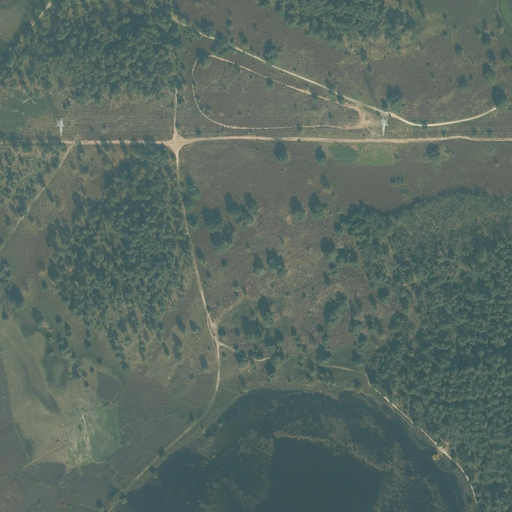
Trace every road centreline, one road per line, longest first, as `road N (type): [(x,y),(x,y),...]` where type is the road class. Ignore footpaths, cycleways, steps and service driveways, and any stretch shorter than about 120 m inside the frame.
road 1 (track): [(511,136),(174,142)]
road 2 (track): [(218,343),(467,385),(511,377)]
road 3 (track): [(218,343),(217,388),(207,408),(108,511)]
road 4 (track): [(174,142),(179,196),(218,343)]
road 5 (track): [(0,249),(72,143)]
road 6 (track): [(173,18),(174,142)]
